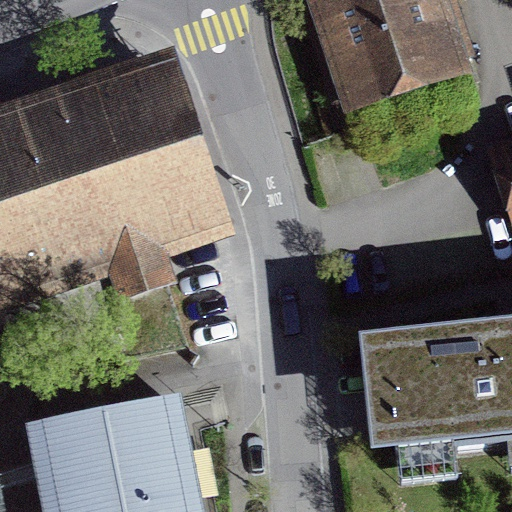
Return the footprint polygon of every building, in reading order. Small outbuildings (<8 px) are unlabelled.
[(423,0),(332,0),(366,96),(447,67),(423,0)] [(178,90),(0,148),(0,277),(1,280),(108,245),(124,295),(167,281),(150,231),(217,209),(178,90)] [(511,150),(485,159),(511,241),(511,150)] [(511,329),(385,344),(399,461),(511,447),(511,329)] [(36,432),(51,511),(186,511),(176,454),(183,453),(173,406),(36,432)]
